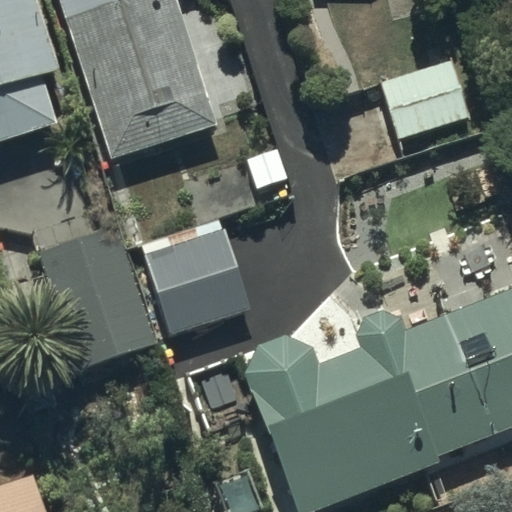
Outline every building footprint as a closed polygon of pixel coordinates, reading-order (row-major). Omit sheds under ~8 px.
[(0,0),(0,147),(56,130),(41,82),(61,76),(37,0),(0,0)] [(50,0),(104,165),(209,131),(167,0),(50,0)] [(378,87),(397,146),(467,122),(448,64),(378,87)] [(218,226),(139,251),(168,343),(247,318),(218,226)] [(119,233),(34,259),(71,375),(156,348),(119,233)] [(244,385),(291,511),(306,511),(427,467),(424,460),(511,426),(511,299),(407,339),(403,327),(383,319),(366,326),(359,342),(364,356),(318,372),(313,358),(288,345),(258,356),(244,385)] [(42,511),(33,484),(0,494),(0,511),(42,511)]
